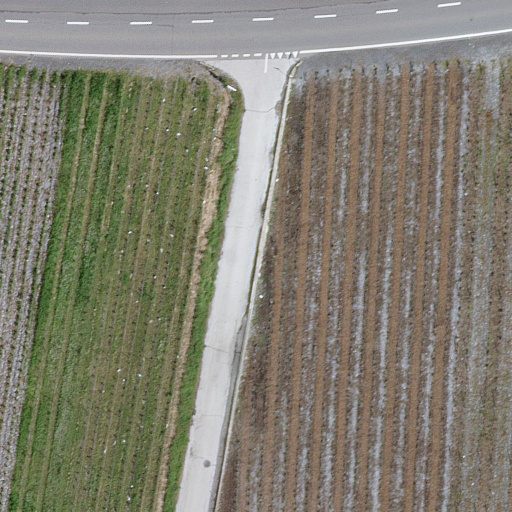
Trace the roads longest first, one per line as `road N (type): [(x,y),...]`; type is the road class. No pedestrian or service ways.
road 1 (track): [(190,511),(260,121),(264,20)]
road 2 (secondary): [(230,23),(480,0)]
road 3 (secondary): [(0,21),(230,23)]
